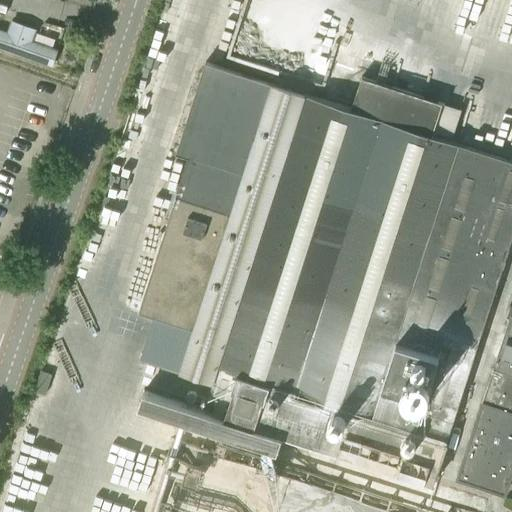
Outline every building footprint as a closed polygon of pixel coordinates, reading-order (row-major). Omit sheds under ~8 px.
[(0,47),(53,66),(59,50),(33,41),(38,29),(11,20),(7,31),(0,28),(0,47)] [(216,403),(213,412),(142,389),(137,405),(278,450),(283,434),(386,468),(381,483),(469,511),(486,511),(491,499),(435,480),(442,457),(511,237),(511,160),(451,141),(461,110),(356,75),(345,106),(206,61),(205,61),(176,152),(188,156),(139,311),(163,319),(150,361),(160,364),(157,373),(180,380),(183,372),(213,382),(207,400),(208,400),(216,403)] [(511,308),(494,366),(511,371),(511,308)] [(511,371),(494,366),(483,400),(458,476),(506,491),(511,471),(511,371)] [(35,391),(46,394),(52,374),(42,370),(35,391)] [(154,493),(177,498),(182,473),(171,470),(173,458),(162,456),(154,493)]
